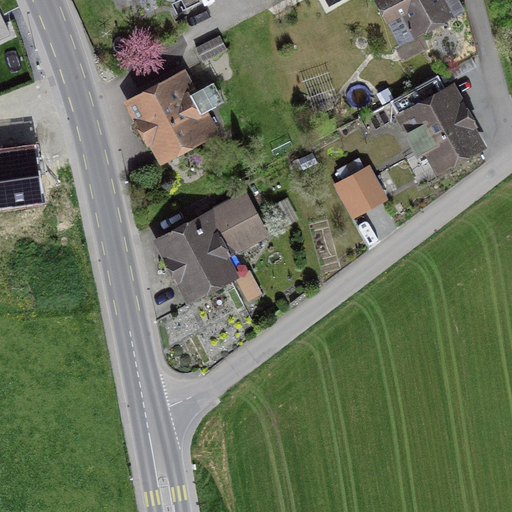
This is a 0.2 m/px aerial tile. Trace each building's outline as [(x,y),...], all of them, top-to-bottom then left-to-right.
[(459,16),(452,0),(382,0),(403,42),(459,16)] [(0,38),(10,34),(0,13),(0,38)] [(219,35),(195,46),(201,60),(226,49),(219,35)] [(184,81),(135,108),(163,159),(212,133),(184,81)] [(484,150),(453,92),(402,119),(432,177),(484,150)] [(0,206),(39,201),(32,151),(0,155),(0,206)] [(244,201),(161,244),(192,304),(236,281),(225,260),(264,240),(244,201)]
